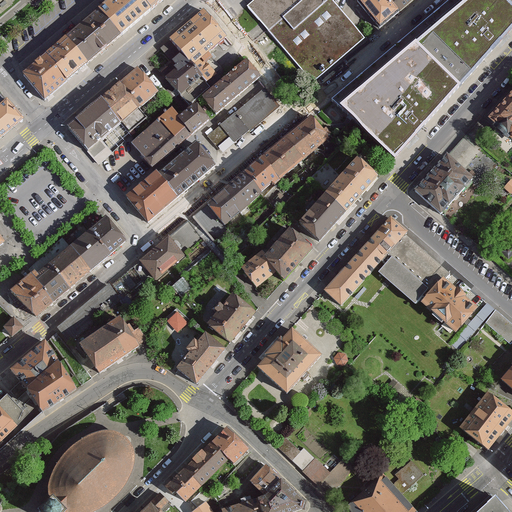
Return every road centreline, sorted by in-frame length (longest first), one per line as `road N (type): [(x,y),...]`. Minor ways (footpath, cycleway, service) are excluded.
road 1 (unclassified): [(389,193),(203,402)]
road 2 (unclassified): [(203,402),(159,376),(125,374),(0,458)]
road 3 (unclassified): [(319,105),(144,249)]
road 4 (primary): [(193,0),(43,124)]
road 5 (unclassified): [(0,365),(144,249)]
road 6 (unclassified): [(511,61),(389,193)]
road 7 (unclassified): [(511,308),(389,193)]
road 8 (unclassified): [(328,511),(203,402)]
road 9 (unclassified): [(445,0),(319,105)]
road 10 (unclassified): [(43,124),(144,249)]
road 11 (residential): [(319,105),(223,0)]
road 12 (unclassified): [(203,402),(197,438),(129,511)]
